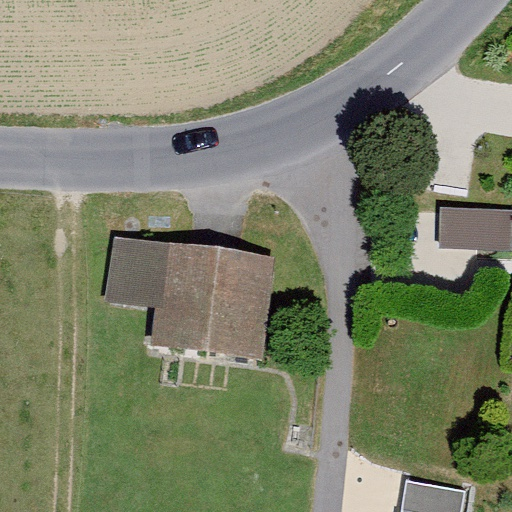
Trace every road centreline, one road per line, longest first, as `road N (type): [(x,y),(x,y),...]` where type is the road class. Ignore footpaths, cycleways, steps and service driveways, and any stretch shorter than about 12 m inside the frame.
road 1 (tertiary): [(0,156),(180,154),(335,114),(402,69),(466,0)]
road 2 (unknown): [(335,114),(511,118)]
